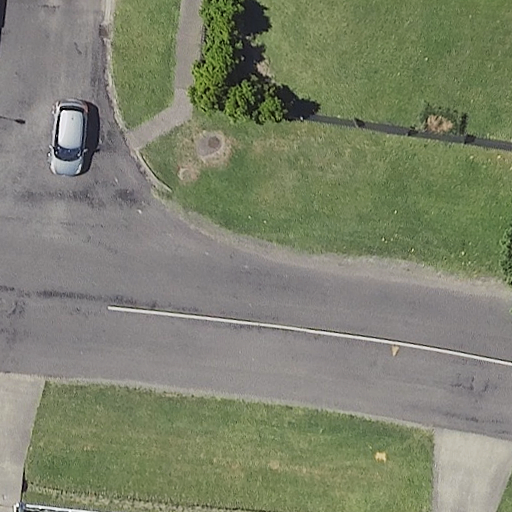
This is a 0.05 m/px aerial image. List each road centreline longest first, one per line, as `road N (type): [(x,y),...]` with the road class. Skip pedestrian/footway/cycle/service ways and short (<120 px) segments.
road 1 (residential): [(14,300),(428,347),(511,364)]
road 2 (residential): [(41,0),(14,300)]
